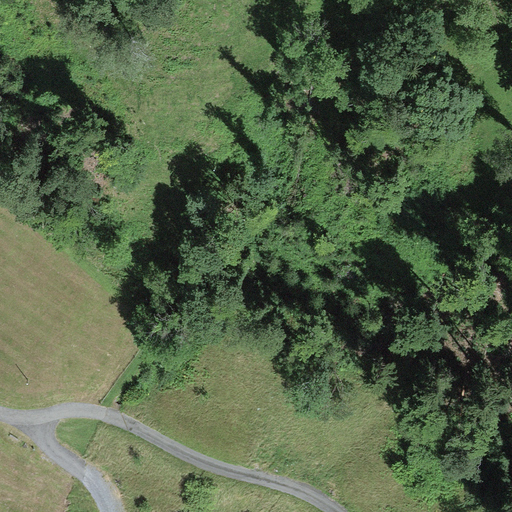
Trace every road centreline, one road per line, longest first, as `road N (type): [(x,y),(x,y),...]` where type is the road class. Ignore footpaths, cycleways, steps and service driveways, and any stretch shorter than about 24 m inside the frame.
road 1 (track): [(333,511),(296,489),(179,453),(108,415),(0,415)]
road 2 (track): [(106,511),(48,448),(35,418)]
